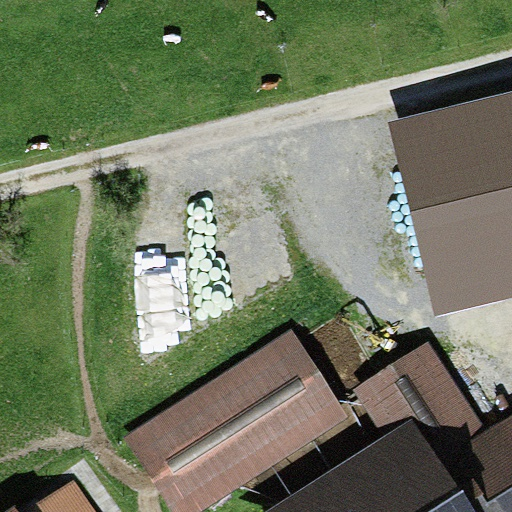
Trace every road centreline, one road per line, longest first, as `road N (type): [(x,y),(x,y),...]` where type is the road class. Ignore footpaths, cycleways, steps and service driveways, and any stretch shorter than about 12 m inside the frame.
road 1 (track): [(511,59),(0,187)]
road 2 (track): [(289,115),(326,245),(384,354)]
